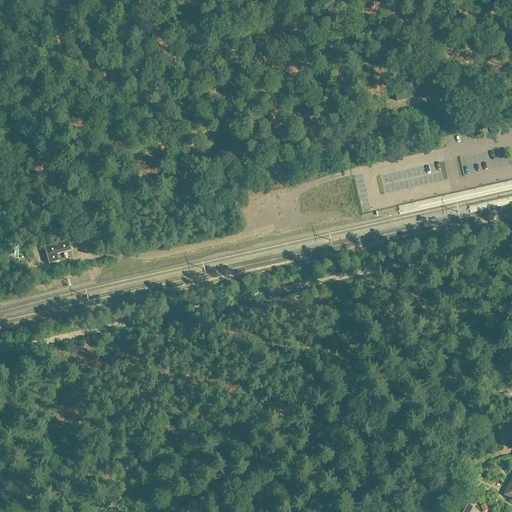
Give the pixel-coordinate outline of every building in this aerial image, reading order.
[(430,80),(433,94),(452,90),(449,76),(430,80)] [(412,85),(393,88),(396,102),(414,99),(412,85)] [(501,218),(511,214),(511,207),(499,212),(501,218)] [(102,232),(86,236),(88,245),(105,241),(102,232)] [(45,247),(49,264),(59,262),(57,255),(71,251),(69,241),(45,247)] [(503,428),(503,426),(498,426),(499,440),(511,439),(511,423),(509,423),(510,428),(503,428)] [(511,477),(503,495),(511,499),(511,477)] [(463,500),(455,511),(470,511),(474,507),(463,500)]
